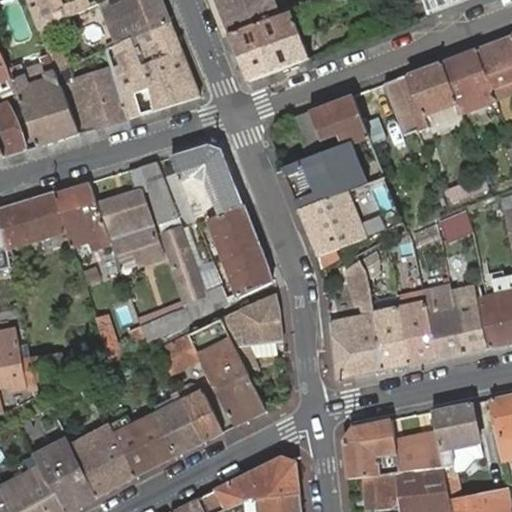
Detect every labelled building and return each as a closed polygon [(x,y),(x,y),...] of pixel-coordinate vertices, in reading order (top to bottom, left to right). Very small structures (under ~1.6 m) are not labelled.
[(26,0),(39,30),(51,25),(100,4),(98,0),(84,0),(63,9),(54,13),(48,0),(26,0)] [(63,9),(59,0),(48,0),(54,13),(63,9)] [(118,24),(109,0),(100,4),(109,28),(118,24)] [(172,22),(162,0),(108,0),(109,0),(118,24),(109,28),(116,46),(172,22)] [(216,0),(231,35),(279,17),(272,0),(216,0)] [(317,30),(308,7),(293,12),(279,17),(231,35),(240,58),(302,35),(317,30)] [(183,51),(172,22),(116,46),(107,50),(113,69),(129,119),(201,97),(183,51)] [(39,30),(49,55),(56,72),(68,67),(51,25),(39,30)] [(250,82),(311,59),(302,35),(240,58),(250,82)] [(511,37),(478,50),(497,100),(511,94),(511,37)] [(0,46),(0,94),(17,88),(9,69),(0,46)] [(491,103),(497,101),(497,100),(478,50),(443,63),(459,103),(463,114),(469,112),(491,103)] [(21,65),(9,69),(17,88),(40,146),(81,134),(56,72),(49,55),(41,58),(43,64),(24,71),(21,65)] [(417,128),(419,132),(431,128),(426,116),(459,103),(443,63),(399,80),(417,128)] [(81,134),(129,119),(113,69),(75,82),(70,66),(68,67),(56,72),(81,134)] [(406,132),(417,128),(399,80),(387,84),(406,132)] [(346,147),(371,138),(364,119),(355,96),(296,118),(308,152),(325,146),(323,141),(341,134),(346,147)] [(491,103),(469,112),(471,119),(479,116),(487,113),(494,110),(491,103)] [(0,139),(7,156),(27,150),(9,104),(0,107),(0,139)] [(380,113),(364,119),(371,138),(373,142),(389,136),(380,113)] [(350,193),(387,178),(371,138),(346,147),(284,170),(301,210),(350,193)] [(179,218),(157,162),(142,167),(148,187),(159,224),(179,218)] [(148,187),(142,167),(130,171),(136,191),(142,189),(148,187)] [(486,175),(447,191),(452,205),(491,190),(486,175)] [(113,244),(91,183),(56,193),(68,232),(73,247),(90,241),(93,250),(113,244)] [(194,214),(183,185),(173,190),(184,218),(194,214)] [(142,189),(136,191),(100,202),(120,259),(142,251),(146,263),(165,257),(142,189)] [(0,210),(0,219),(6,244),(7,250),(12,249),(68,232),(56,193),(0,210)] [(319,257),(322,269),(341,259),(338,250),(367,240),(368,239),(350,193),(301,210),(319,257)] [(511,197),(503,200),(511,246),(511,197)] [(224,259),(260,244),(245,206),(216,218),(209,221),(224,259)] [(472,230),(462,209),(451,213),(437,219),(446,240),(472,230)] [(441,239),(438,226),(417,234),(421,247),(441,239)] [(192,321),(230,304),(229,299),(224,287),(206,293),(197,267),(183,229),(163,236),(174,270),(187,308),(192,321)] [(240,299),(274,283),(269,268),(260,244),(224,259),(238,294),(240,299)] [(15,258),(12,249),(7,250),(9,260),(11,267),(20,264),(18,257),(15,258)] [(0,276),(1,280),(13,277),(11,267),(9,260),(0,261),(0,276)] [(214,261),(197,267),(206,293),(224,287),(214,263),(214,261)] [(364,318),(330,325),(339,381),(385,372),(373,316),(365,275),(359,263),(346,272),(357,308),(362,307),(364,318)] [(511,277),(483,283),(486,298),(481,299),(482,302),(493,349),(511,344),(511,277)] [(450,286),(423,291),(426,304),(453,299),(451,291),(450,286)] [(486,350),(476,304),(471,287),(451,291),(453,299),(465,355),(486,350)] [(438,360),(426,304),(423,291),(396,297),(399,310),(411,366),(438,360)] [(229,299),(230,304),(240,299),(238,294),(229,299)] [(281,321),(276,298),(224,324),(243,360),(252,356),(253,360),(280,357),(278,345),(284,344),(281,321)] [(453,299),(426,304),(438,360),(465,355),(453,299)] [(476,304),(486,350),(493,349),(482,302),(476,304)] [(148,341),(192,321),(187,308),(143,327),(143,328),(148,341)] [(373,316),(385,372),(411,366),(399,310),(373,316)] [(97,320),(110,359),(120,354),(108,317),(97,320)] [(224,324),(192,332),(204,357),(217,386),(239,426),(269,410),(250,374),(243,360),(224,324)] [(138,346),(148,341),(143,328),(133,333),(138,346)] [(28,385),(36,384),(36,381),(32,362),(31,359),(23,361),(17,330),(0,332),(0,388),(7,387),(12,398),(30,395),(28,385)] [(189,333),(160,350),(172,373),(204,357),(192,332),(189,333)] [(36,381),(36,384),(51,378),(65,372),(61,354),(32,362),(36,381)] [(252,356),(243,360),(250,374),(258,369),(253,360),(252,356)] [(51,378),(36,384),(40,394),(55,387),(51,378)] [(187,401),(207,442),(227,432),(206,391),(187,401)] [(179,406),(158,416),(179,457),(207,442),(187,401),(182,393),(175,396),(179,406)] [(511,455),(511,393),(491,398),(501,441),(503,458),(511,455)] [(481,440),(473,401),(432,410),(440,449),(443,464),(452,502),(464,500),(453,457),(450,447),(481,440)] [(158,416),(118,437),(139,478),(179,457),(158,416)] [(399,455),(392,418),(351,426),(344,438),(349,480),(399,471),(402,471),(399,455)] [(112,426),(72,446),(98,499),(139,478),(118,437),(112,426)] [(37,453),(44,465),(67,511),(72,511),(98,499),(72,446),(67,438),(37,453)] [(483,451),(481,440),(450,447),(453,457),(483,451)] [(402,471),(443,464),(440,449),(399,455),(402,471)] [(197,502),(202,511),(226,511),(261,503),(301,493),(298,463),(283,457),(197,502)] [(453,511),(452,502),(443,464),(402,471),(399,471),(400,476),(366,482),(370,511),(393,508),(401,499),(403,511),(453,511)] [(67,511),(44,465),(0,487),(13,511),(67,511)] [(13,511),(0,487),(0,486),(0,511),(13,511)] [(511,511),(511,501),(510,492),(493,495),(496,511),(511,511)] [(261,503),(261,511),(303,511),(301,493),(261,503)] [(496,511),(493,495),(464,500),(452,502),(453,511),(496,511)]
